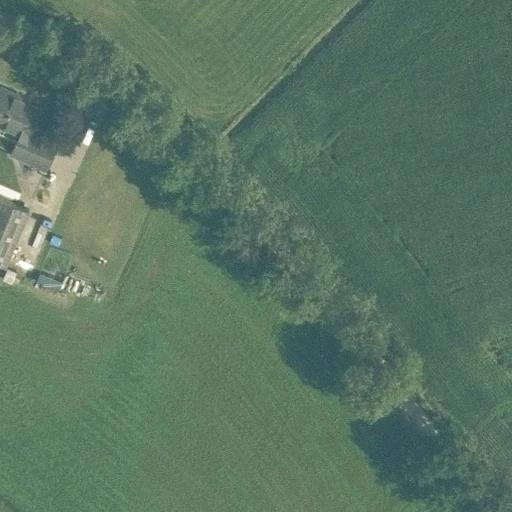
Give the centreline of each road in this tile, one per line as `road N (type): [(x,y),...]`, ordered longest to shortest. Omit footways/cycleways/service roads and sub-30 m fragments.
road 1 (track): [(238,200),(493,511)]
road 2 (unclassified): [(0,18),(85,56),(238,200)]
